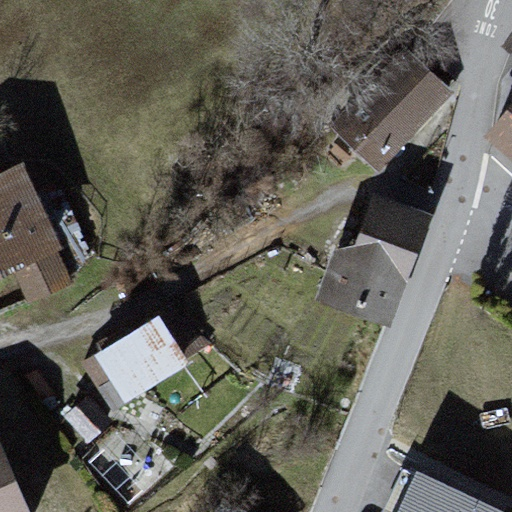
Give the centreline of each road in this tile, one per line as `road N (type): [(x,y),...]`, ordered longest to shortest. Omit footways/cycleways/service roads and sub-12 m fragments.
road 1 (residential): [(328,511),(467,175)]
road 2 (residential): [(467,175),(477,30),(495,0)]
